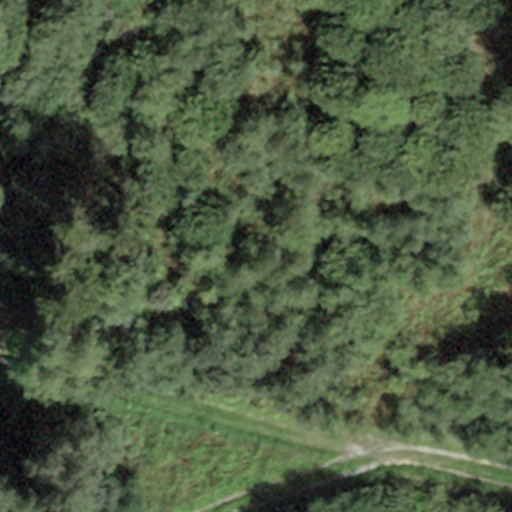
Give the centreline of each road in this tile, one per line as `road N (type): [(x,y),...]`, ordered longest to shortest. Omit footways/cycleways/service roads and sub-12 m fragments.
road 1 (track): [(391,457),(339,465),(218,511)]
road 2 (track): [(511,477),(391,457)]
